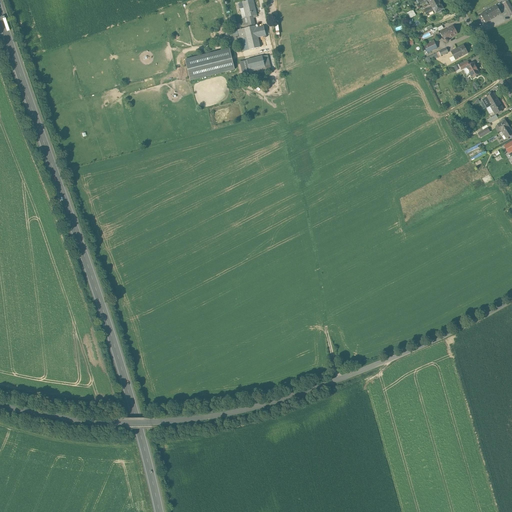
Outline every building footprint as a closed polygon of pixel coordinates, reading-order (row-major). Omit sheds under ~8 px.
[(252,0),(250,0),(243,2),(244,8),(240,9),(244,25),(249,24),(250,27),(255,26),(252,16),(256,15),(252,0)] [(436,0),(430,4),(432,6),(433,9),(441,4),(439,1),(441,1),(441,0),(436,0)] [(511,10),(511,8),(508,0),(503,3),(508,13),(511,10)] [(441,4),(433,9),(434,11),(436,14),(439,12),(440,14),(442,13),(441,11),(444,9),(441,4)] [(496,5),(480,14),(485,23),(501,14),(496,5)] [(432,6),(424,11),(425,13),(426,15),(434,11),(433,9),(432,6)] [(250,27),(244,28),(248,43),(249,50),(260,47),(258,37),(256,28),(255,26),(250,27)] [(256,28),(258,37),(266,35),(264,26),(256,28)] [(453,26),(440,33),(444,39),(444,41),(445,42),(446,42),(447,42),(448,40),(447,39),(457,34),(453,26)] [(240,36),(236,37),(232,38),(234,46),(241,44),(248,43),(244,28),(239,30),(240,36)] [(434,42),(429,44),(432,50),(437,48),(434,42)] [(463,45),(451,52),(454,56),(456,60),(468,53),(463,45)] [(230,48),(185,59),(190,80),(235,69),(230,48)] [(268,55),(263,56),(266,71),(271,70),(268,55)] [(263,56),(247,60),(251,75),(266,71),(263,56)] [(247,60),(241,62),(245,79),(251,78),(251,75),(247,60)] [(467,61),(459,66),(462,69),(467,67),(467,66),(469,65),(467,61)] [(469,65),(467,66),(467,67),(471,74),(470,75),(471,76),(473,77),(479,74),(473,63),(469,65)] [(494,93),(486,98),(489,104),(488,105),(489,107),(490,106),(499,101),(494,93)] [(499,101),(490,106),(495,114),(504,109),(499,101)] [(496,115),(488,119),(489,123),(498,119),(496,115)] [(509,127),(505,120),(497,125),(501,132),(502,131),(509,127)] [(511,131),(509,127),(502,131),(506,138),(511,134),(511,131)] [(474,162),(478,170),(484,167),(480,159),(474,162)] [(485,185),(492,179),(489,174),(481,179),(485,185)]
